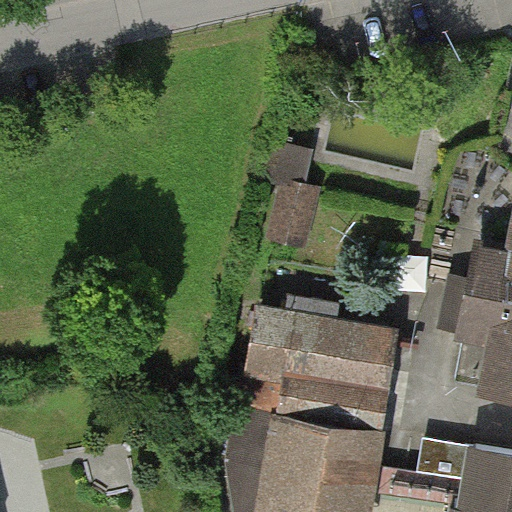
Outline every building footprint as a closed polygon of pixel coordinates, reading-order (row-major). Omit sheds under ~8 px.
[(317,190),(286,183),(274,233),(305,240),(317,190)] [(511,247),(483,241),(464,334),(495,340),(487,383),(511,388),(511,247)] [(293,371),(287,410),(377,424),(391,332),(334,322),(337,307),(293,300),(290,315),(263,310),(254,364),(293,371)] [(371,463),(377,424),(287,410),(241,402),(232,459),(243,511),(363,511),(368,485),(371,463)] [(511,511),(511,450),(429,437),(423,472),(371,463),(368,485),(452,499),(450,511),(511,511)]
